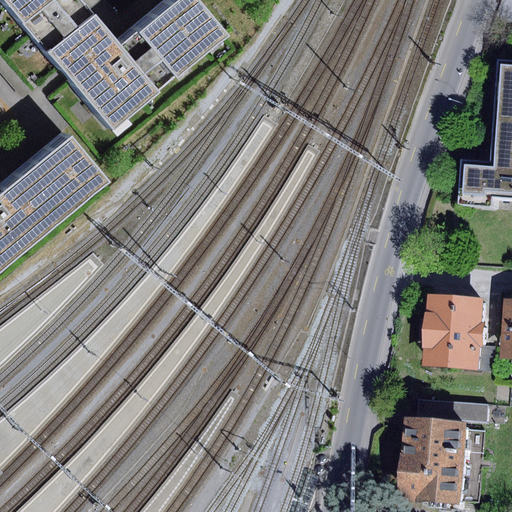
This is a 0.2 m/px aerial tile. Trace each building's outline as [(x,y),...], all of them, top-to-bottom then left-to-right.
[(6,0),(115,128),(227,34),(198,0),(170,0),(120,43),(83,0),(6,0)] [(0,53),(0,71),(23,99),(32,91),(0,53)] [(497,162),(467,160),(464,203),(496,205),(497,195),(511,195),(511,61),(504,61),(497,162)] [(0,263),(102,179),(62,132),(0,183),(0,263)] [(420,346),(418,370),(481,374),(481,370),(483,348),(486,293),(422,289),(421,315),(416,314),(414,346),(420,346)] [(511,299),(503,299),(499,358),(511,359),(511,299)] [(498,349),(483,348),(481,370),(496,372),(498,349)] [(483,454),(486,426),(404,418),(396,501),(458,507),(463,453),(483,454)]
